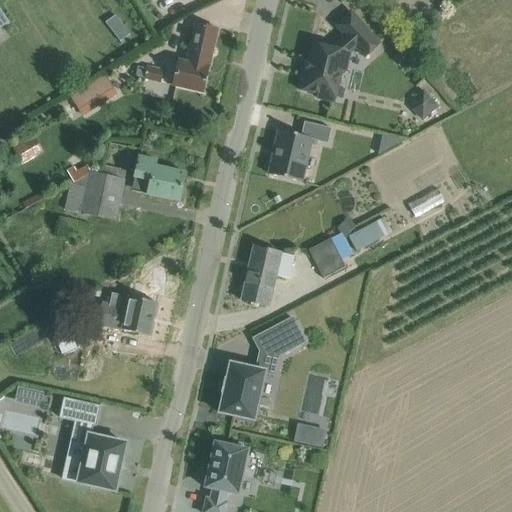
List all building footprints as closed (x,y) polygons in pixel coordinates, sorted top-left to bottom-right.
[(0,10),(0,29),(9,23),(0,10)] [(318,99),(335,103),(342,71),(346,72),(350,54),(357,48),(366,58),(381,45),(352,13),(337,27),(346,37),(333,50),(314,45),(308,73),(304,73),(299,91),(319,95),(318,99)] [(173,86),(184,89),(204,94),(218,30),(196,25),(187,63),(178,61),(173,86)] [(138,67),(136,76),(145,78),(147,69),(138,67)] [(71,93),(85,115),(121,92),(107,70),(71,93)] [(145,79),(162,83),(165,74),(148,70),(145,79)] [(413,111),(424,122),(440,107),(425,90),(413,101),(413,111)] [(312,139),(279,131),(269,175),(302,182),(312,139)] [(26,143),(14,151),(24,166),(36,159),(26,143)] [(152,177),(148,195),(179,202),(186,174),(166,170),(155,167),(157,161),(140,158),(136,174),(152,177)] [(70,169),(78,181),(89,175),(93,173),(94,170),(89,162),(79,169),(76,165),(70,169)] [(78,181),(72,184),(66,210),(116,221),(125,180),(93,173),(89,175),(78,181)] [(337,229),(346,237),(356,226),(348,218),(337,229)] [(352,256),(341,234),(309,251),(324,279),(346,268),(342,261),(352,256)] [(254,248),(242,301),(269,307),(276,276),(290,279),(296,258),(254,248)] [(122,330),(131,333),(150,337),(158,304),(138,300),(129,297),(127,309),(102,303),(101,309),(98,323),(97,325),(122,330)] [(84,308),(81,319),(98,323),(101,309),(93,307),(92,310),(84,308)] [(224,393),(219,414),(253,421),(264,373),(272,375),(276,357),(304,343),(293,319),(253,339),(259,351),(255,369),(231,364),(227,381),(226,381),(223,393),(224,393)] [(67,324),(52,331),(52,332),(57,343),(62,355),(77,348),(67,324)] [(37,392),(34,408),(43,410),(47,394),(37,392)] [(116,492),(127,444),(91,436),(93,427),(96,427),(101,407),(64,399),(60,419),(75,423),(70,443),(86,447),(77,484),(116,492)] [(322,448),(325,432),(313,429),(310,445),(322,448)] [(248,450),(215,443),(205,488),(213,490),(211,500),(207,499),(204,511),(225,511),(228,503),(225,503),(227,493),(239,495),(248,450)]
